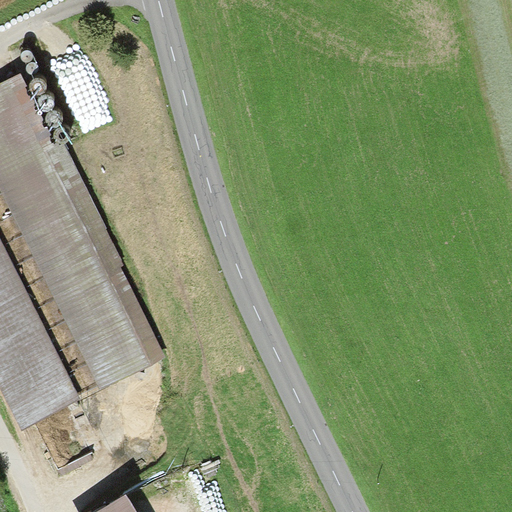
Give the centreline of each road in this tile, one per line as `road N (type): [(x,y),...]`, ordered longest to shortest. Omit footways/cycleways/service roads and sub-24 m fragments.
road 1 (secondary): [(159,0),(240,273),(352,511)]
road 2 (unknown): [(0,77),(147,0)]
